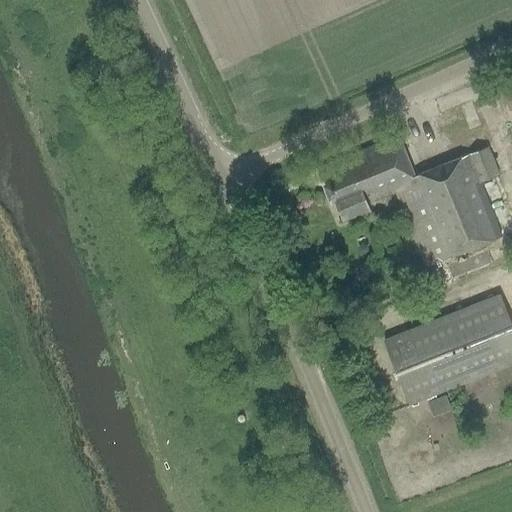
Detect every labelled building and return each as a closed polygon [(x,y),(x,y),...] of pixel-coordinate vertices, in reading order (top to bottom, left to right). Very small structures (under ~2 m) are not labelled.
[(370,210),(369,209),(367,204),(397,192),(427,268),(511,233),(511,206),(488,147),(415,176),(398,137),(318,169),(332,203),(336,202),(344,221),(370,210)] [(392,227),(385,210),(372,215),(379,232),(392,227)] [(411,404),(511,364),(511,319),(502,294),(408,330),(406,325),(394,329),(396,334),(385,338),(411,404)] [(504,417),(498,395),(484,398),(479,380),(465,383),(477,425),(504,417)] [(437,413),(455,407),(450,394),(432,400),(437,413)]
